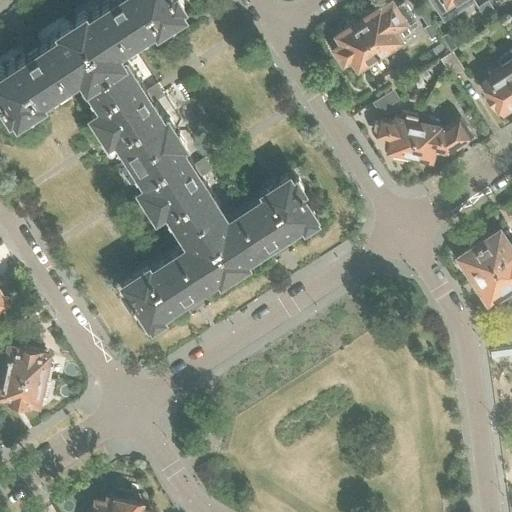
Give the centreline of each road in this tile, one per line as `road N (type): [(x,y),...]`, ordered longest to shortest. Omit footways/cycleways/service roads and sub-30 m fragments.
road 1 (residential): [(132,408),(403,234)]
road 2 (residential): [(495,511),(470,330),(403,234)]
road 3 (residential): [(132,408),(0,206)]
road 4 (residential): [(403,234),(311,97),(278,32)]
road 5 (residential): [(0,497),(132,408)]
road 6 (residential): [(222,511),(189,488),(132,408)]
road 7 (residential): [(403,234),(511,165)]
